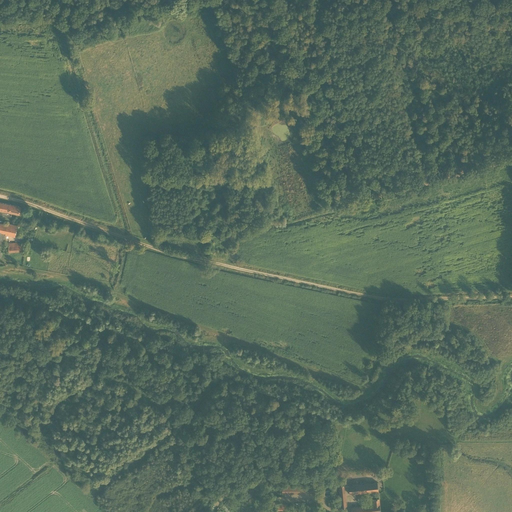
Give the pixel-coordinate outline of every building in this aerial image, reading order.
[(20,214),(21,207),(0,202),(0,214),(11,217),(12,213),(20,214)] [(0,222),(0,257),(1,258),(6,235),(15,237),(17,225),(8,223),(7,224),(0,222)] [(9,242),(9,252),(25,251),(24,242),(9,242)] [(350,494),(355,494),(378,491),(377,482),(349,485),(350,494)] [(282,493),(287,493),(311,493),(316,493),(316,483),(282,484),(282,493)] [(351,511),(380,511),(379,498),(373,499),(374,505),(351,507),(351,511)]
